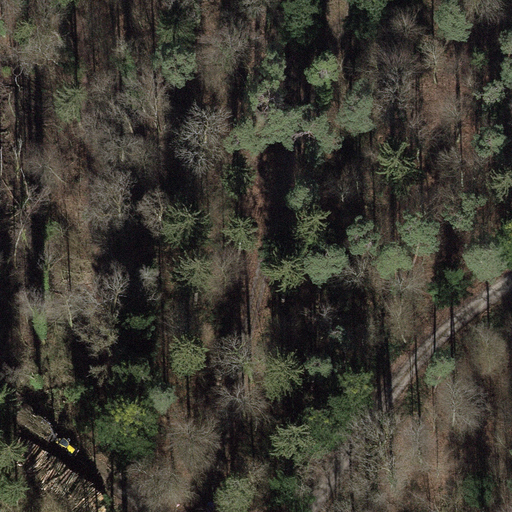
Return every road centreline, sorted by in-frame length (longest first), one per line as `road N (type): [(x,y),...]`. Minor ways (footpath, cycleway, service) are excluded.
road 1 (track): [(201,511),(295,148),(326,60),(359,0)]
road 2 (track): [(302,511),(443,324),(511,277)]
road 3 (track): [(0,392),(142,511)]
